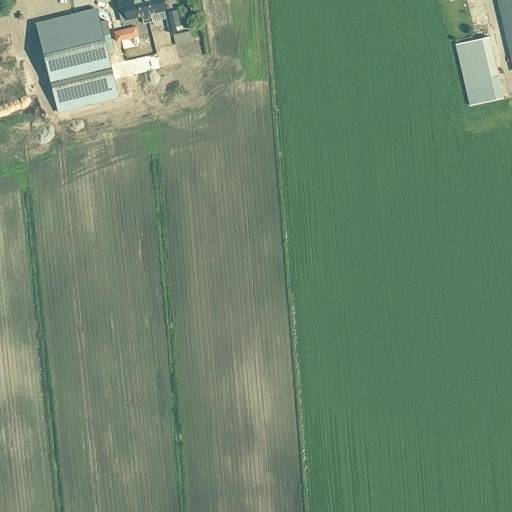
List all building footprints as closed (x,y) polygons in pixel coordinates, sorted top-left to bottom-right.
[(120,12),(125,11),(127,20),(142,16),(144,23),(148,22),(142,0),(130,0),(118,3),(120,12)] [(142,0),(148,22),(153,21),(151,14),(166,10),(163,0),(142,0)] [(511,0),(499,0),(511,51),(511,0)] [(152,37),(127,43),(114,47),(107,20),(101,22),(98,10),(37,25),(46,63),(58,111),(138,92),(164,85),(156,50),(152,37)] [(176,26),(172,11),(165,13),(170,33),(177,31),(176,26)] [(135,20),(114,27),(117,38),(139,32),(135,20)] [(504,98),(490,37),(456,44),(471,105),(504,98)] [(20,70),(0,75),(0,88),(23,82),(20,70)]
